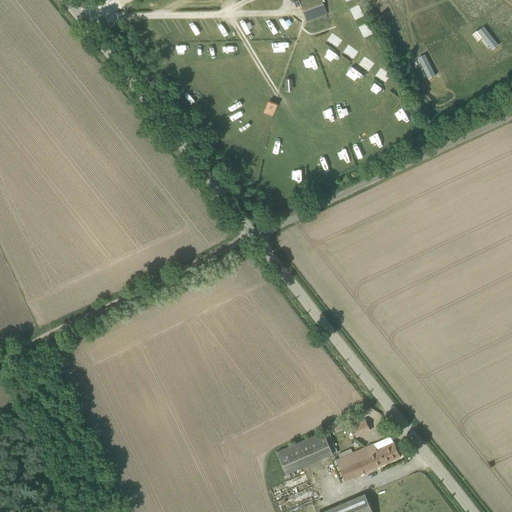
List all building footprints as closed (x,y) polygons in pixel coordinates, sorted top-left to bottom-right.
[(305,14),(323,7),(320,0),(311,0),(301,4),(305,14)] [(356,437),(362,434),(371,430),(365,419),(353,425),(351,426),(356,437)] [(287,474),(334,454),(324,432),(277,452),(287,474)] [(391,436),(374,443),(377,450),(393,442),(391,436)] [(377,450),(374,443),(353,453),(336,460),(345,481),(401,456),(395,442),(377,450)] [(372,511),(366,495),(323,511),(372,511)]
